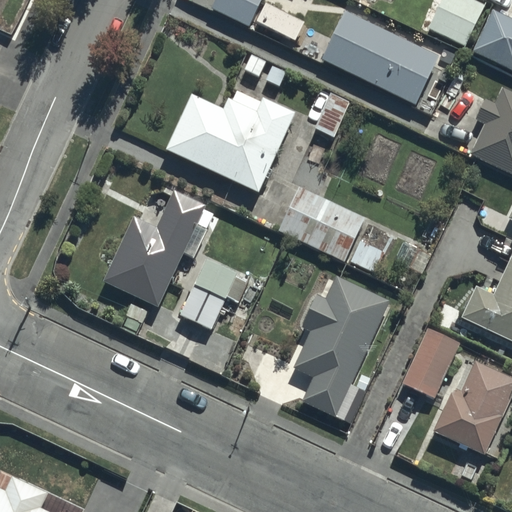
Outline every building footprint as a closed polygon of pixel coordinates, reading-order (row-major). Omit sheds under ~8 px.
[(263,0),(217,0),(211,13),(247,30),(251,23),(294,44),(302,26),(261,6),(263,0)] [(465,0),(442,0),(427,31),(464,49),(484,9),(465,0)] [(511,22),(491,13),(472,56),(511,73),(511,22)] [(345,15),(321,63),(414,110),(438,61),(345,15)] [(484,126),(469,157),(511,177),(511,96),(502,92),(495,106),(485,102),(475,122),(484,126)] [(190,99),(165,154),(259,198),(296,118),(261,102),(259,106),(236,95),(232,105),(228,103),(223,114),(190,99)] [(326,149),(311,141),(296,170),(312,178),(326,149)] [(297,188),(277,232),(346,265),(346,264),(374,277),(384,256),(354,243),(365,220),(297,188)] [(157,312),(184,258),(193,262),(207,234),(198,230),(206,212),(173,195),(156,230),(135,219),(102,285),(157,312)] [(511,213),(508,223),(511,224),(511,258),(493,299),(474,291),(460,321),(511,345),(511,213)] [(236,278),(203,264),(178,319),(211,334),(226,300),(238,305),(246,286),(235,281),(236,278)] [(335,279),(324,302),(315,298),(300,331),(309,335),(291,373),(312,382),(301,406),(349,428),(365,393),(351,387),(390,304),(335,279)] [(231,316),(213,350),(228,358),(246,324),(231,316)] [(424,331),(400,387),(434,402),(458,346),(424,331)] [(451,395),(433,435),(484,458),(511,394),(511,382),(472,365),(457,398),(451,395)] [(4,495),(0,492),(0,511),(59,511),(62,507),(10,481),(4,495)]
